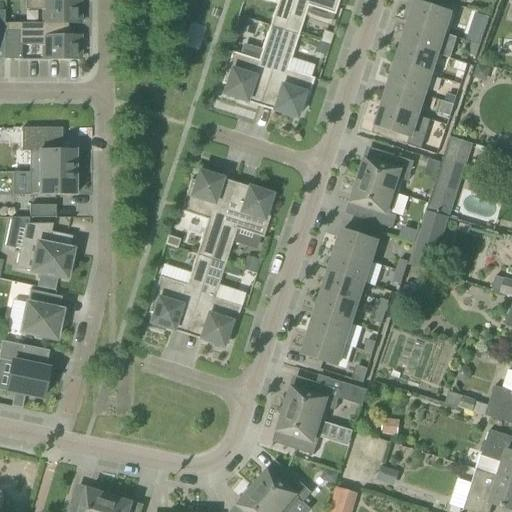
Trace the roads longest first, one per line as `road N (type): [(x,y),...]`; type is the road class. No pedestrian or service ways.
road 1 (residential): [(248,399),(230,448),(194,467),(0,428)]
road 2 (residential): [(72,381),(102,259),(106,99)]
road 3 (residential): [(319,169),(248,399)]
road 4 (residential): [(369,0),(319,169)]
road 5 (residential): [(248,399),(112,357)]
road 6 (residential): [(186,126),(319,169)]
